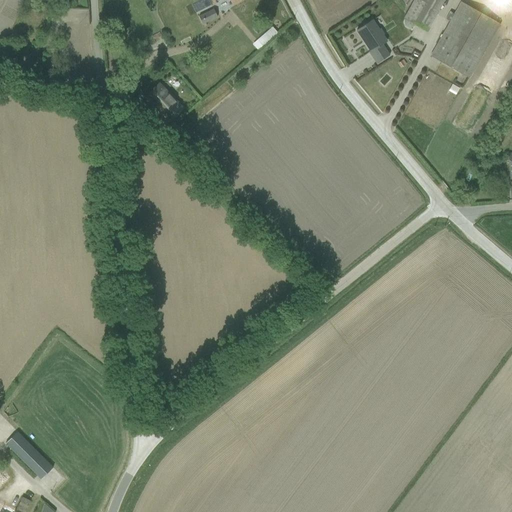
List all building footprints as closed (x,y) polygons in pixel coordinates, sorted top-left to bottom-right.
[(195,0),(185,4),(193,24),(210,17),(203,0),(195,0)] [(428,33),(445,0),(414,0),(403,20),(428,33)] [(511,0),(491,0),(510,10),(511,5),(511,0)] [(470,80),(500,26),(458,2),(428,56),(470,80)] [(352,32),(376,65),(389,55),(381,44),(386,41),(370,20),(352,32)] [(79,23),(58,26),(64,63),(84,60),(79,23)] [(249,38),(262,55),(269,50),(265,44),(275,37),(266,25),(249,38)] [(146,49),(156,47),(153,34),(142,36),(146,49)] [(445,82),(442,90),(450,94),(453,86),(445,82)] [(169,122),(182,109),(160,85),(146,98),(169,122)] [(17,431),(5,444),(40,479),(53,467),(17,431)] [(0,511),(23,511),(29,502),(22,498),(14,511),(13,511),(0,505),(0,511)]
